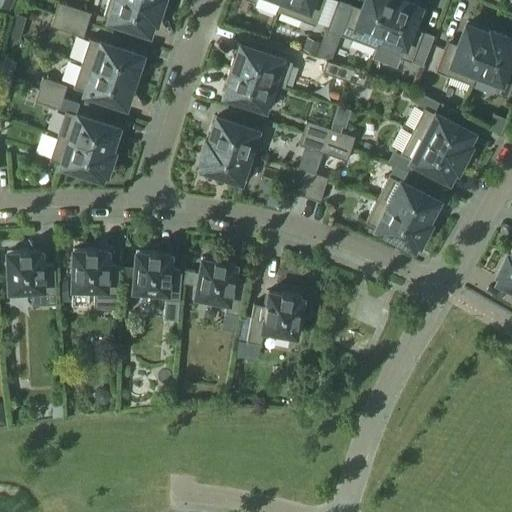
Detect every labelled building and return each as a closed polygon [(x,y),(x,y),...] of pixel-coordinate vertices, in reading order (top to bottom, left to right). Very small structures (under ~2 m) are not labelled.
[(0,0),(0,5),(7,9),(11,0),(0,0)] [(155,20),(159,7),(136,0),(107,0),(102,16),(148,31),(152,19),(155,20)] [(279,11),(282,0),(250,0),(255,1),(255,0),(268,0),(280,4),(278,10),(279,11)] [(282,0),(279,11),(315,24),(323,0),(282,0)] [(375,47),(392,0),(364,0),(360,14),(348,10),(339,34),(375,47)] [(407,0),(392,0),(375,47),(376,48),(378,42),(401,50),(399,56),(411,61),(420,37),(408,32),(419,6),(407,1),(407,0)] [(58,1),(54,13),(86,24),(90,12),(58,1)] [(82,36),(86,24),(54,13),(50,25),(82,36)] [(471,84),(491,30),(490,29),(489,32),(466,23),(461,37),(455,51),(444,46),(435,70),(471,84)] [(254,25),(251,34),(266,39),(269,31),(254,25)] [(510,37),(491,30),(471,84),(472,84),(474,78),(497,87),(495,93),(507,97),(511,84),(511,71),(505,69),(511,49),(511,41),(509,40),(510,37)] [(89,37),(81,62),(135,80),(139,67),(136,66),(140,54),(89,37)] [(422,65),(431,41),(420,37),(411,61),(422,65)] [(316,54),(320,43),(307,38),(303,49),(316,54)] [(292,61),(280,57),(240,44),(236,56),(233,55),(229,67),(277,83),(284,86),(292,61)] [(332,50),(321,45),(317,55),(329,59),(332,50)] [(346,79),(350,67),(326,59),(322,71),(346,79)] [(131,93),(135,80),(81,62),(72,87),(124,104),(128,92),(131,93)] [(269,108),(277,83),(229,67),(225,80),(228,81),(224,93),(269,108)] [(374,75),(350,67),(346,79),(370,87),(374,75)] [(326,96),(341,100),(346,80),(331,75),(326,96)] [(67,85),(42,76),(38,88),(63,96),(67,85)] [(63,96),(38,88),(34,100),(59,108),(63,96)] [(423,107),(412,130),(463,156),(469,144),(466,143),(472,132),(423,107)] [(109,150),(117,126),(65,110),(57,134),(112,152),(112,151),(109,150)] [(205,139),(205,140),(254,156),(262,131),(216,116),(208,140),(205,139)] [(326,139),(330,128),(306,120),(302,132),(326,139)] [(350,148),(354,136),(330,128),(326,139),(350,148)] [(463,156),(412,130),(399,153),(448,178),(454,167),(456,168),(463,156)] [(322,151),(326,139),(302,132),(298,144),(322,151)] [(105,171),(112,152),(57,134),(49,159),(100,176),(102,170),(105,171)] [(350,148),(326,139),(322,151),(347,159),(350,148)] [(245,181),(254,156),(205,140),(199,158),(202,159),(200,166),(245,181)] [(307,197),(315,173),(304,169),(296,193),(307,197)] [(327,177),(315,173),(307,197),(319,201),(327,177)] [(389,174),(377,198),(428,224),(428,223),(426,221),(437,199),(389,174)] [(428,224),(377,198),(365,221),(413,246),(416,240),(419,241),(428,224)] [(119,264),(106,264),(107,249),(95,249),(95,247),(84,247),(84,249),(72,248),(71,290),(93,291),(93,307),(118,308),(119,264)] [(18,249),(18,250),(7,251),(8,289),(30,288),(31,304),(56,303),(54,263),(41,264),(41,249),(29,250),(29,248),(18,249)] [(148,249),(147,251),(136,250),(132,292),(165,295),(164,299),(179,300),(181,269),(168,268),(170,253),(158,252),(158,250),(148,249)] [(511,255),(509,255),(501,272),(503,273),(500,279),(511,285),(511,255)] [(213,257),(213,259),(201,257),(194,298),(226,304),(224,312),(239,314),(245,279),(232,277),(235,263),(223,261),(223,259),(213,257)] [(302,296),(290,294),(290,292),(280,290),(280,292),(268,290),(266,305),(253,302),(246,341),(260,344),(262,332),(294,338),(302,296)] [(62,414),(62,399),(52,399),(53,414),(62,414)]
